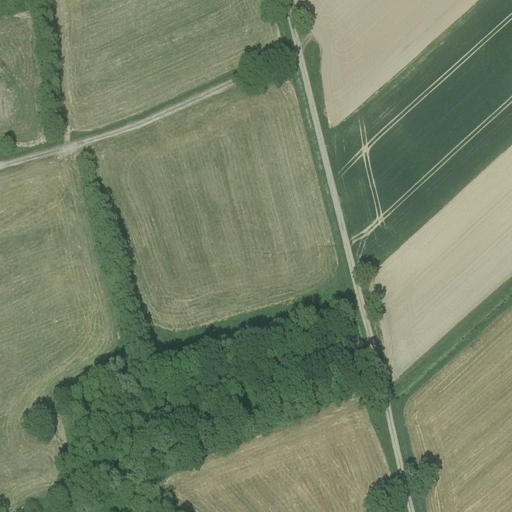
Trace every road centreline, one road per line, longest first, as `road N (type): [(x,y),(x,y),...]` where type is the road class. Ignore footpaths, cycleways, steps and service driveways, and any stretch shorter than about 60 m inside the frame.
road 1 (track): [(417,511),(283,0)]
road 2 (track): [(297,52),(139,128),(0,168)]
